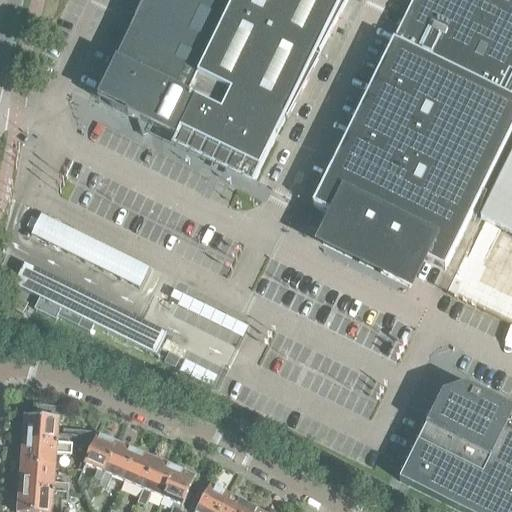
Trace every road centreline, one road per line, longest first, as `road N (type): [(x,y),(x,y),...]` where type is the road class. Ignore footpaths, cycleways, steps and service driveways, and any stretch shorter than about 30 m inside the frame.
road 1 (residential): [(328,511),(174,429),(10,364)]
road 2 (unclassified): [(268,244),(511,363)]
road 3 (unclassified): [(268,244),(381,0)]
road 4 (unclassified): [(62,145),(268,244)]
road 5 (unclassified): [(62,145),(108,0)]
